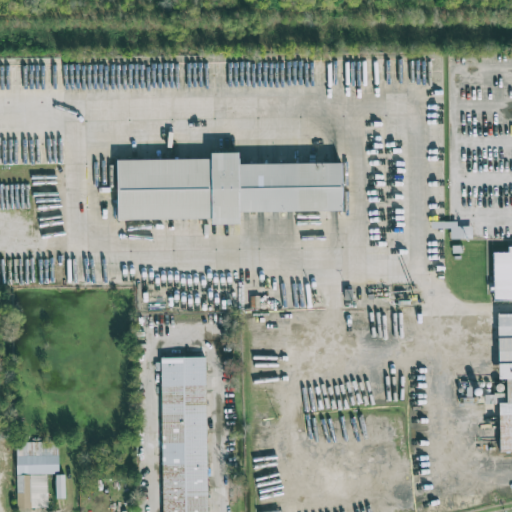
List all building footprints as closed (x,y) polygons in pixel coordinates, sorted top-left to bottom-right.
[(108,221),(339,215),(338,162),(230,166),(229,153),(198,154),(198,158),(107,160),(108,221)] [(450,239),(470,238),(470,226),(457,226),(457,221),(432,222),(433,228),(450,228),(450,239)] [(486,302),(511,301),(511,247),(500,247),(500,253),(485,253),(486,302)] [(489,314),(511,314),(511,453),(493,453),(492,395),(499,395),(498,381),(490,380),(489,314)] [(166,511),(164,360),(210,360),(212,511),(166,511)] [(48,508),(47,474),(58,474),(58,441),(16,442),(17,508),(48,508)] [(65,498),(64,475),(55,475),(56,499),(65,498)]
